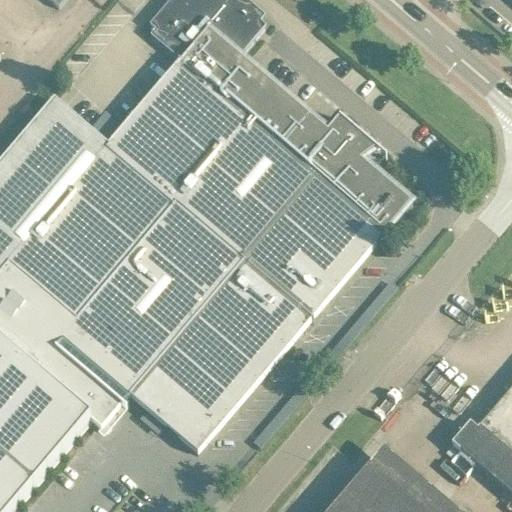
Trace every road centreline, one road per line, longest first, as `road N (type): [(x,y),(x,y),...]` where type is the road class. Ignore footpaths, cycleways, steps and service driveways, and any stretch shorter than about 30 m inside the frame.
road 1 (unclassified): [(511,206),(248,511)]
road 2 (unknown): [(255,0),(500,220)]
road 3 (unknown): [(60,511),(109,453),(123,449),(215,511)]
road 4 (tertiary): [(511,104),(389,0)]
road 5 (unknown): [(87,0),(0,103)]
